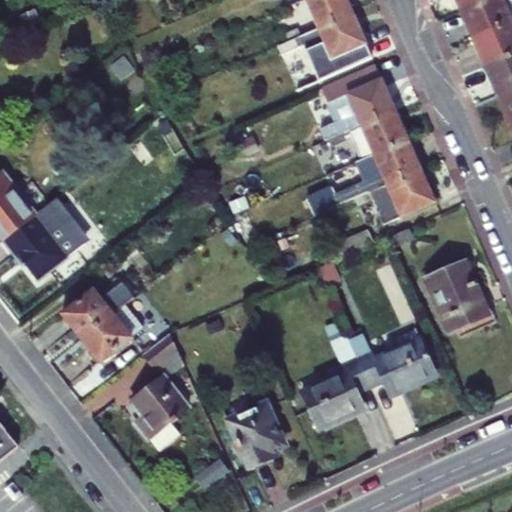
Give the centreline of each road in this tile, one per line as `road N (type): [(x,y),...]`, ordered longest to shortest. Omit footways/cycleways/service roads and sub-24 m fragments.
road 1 (residential): [(402,0),(511,247)]
road 2 (residential): [(132,511),(0,345)]
road 3 (tertiary): [(365,511),(511,447)]
